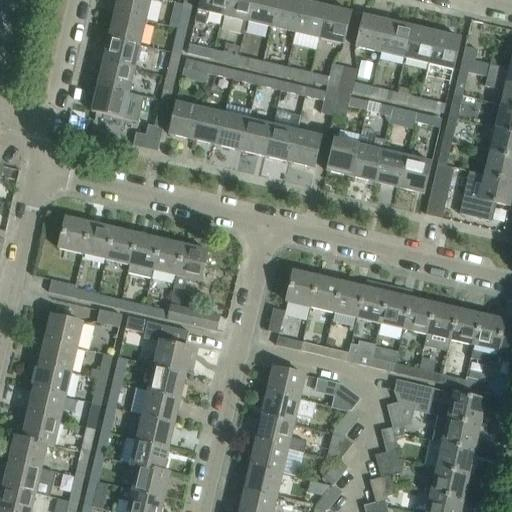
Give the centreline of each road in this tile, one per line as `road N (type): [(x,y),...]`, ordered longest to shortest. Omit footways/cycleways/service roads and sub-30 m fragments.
road 1 (residential): [(203,511),(268,228)]
road 2 (residential): [(511,282),(268,228)]
road 3 (residential): [(268,228),(38,176)]
road 4 (residential): [(0,338),(38,176)]
road 5 (residential): [(50,126),(78,0)]
